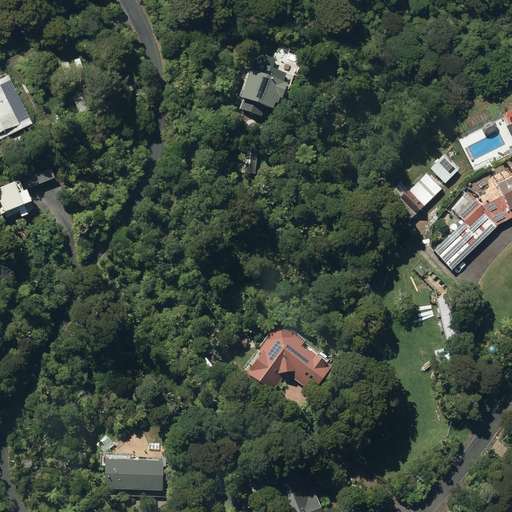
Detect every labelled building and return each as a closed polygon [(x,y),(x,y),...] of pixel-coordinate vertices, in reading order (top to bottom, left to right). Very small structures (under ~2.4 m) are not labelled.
[(241,108),(263,117),(267,106),(275,109),(278,103),(280,104),(282,98),(284,99),(290,83),(285,81),(288,73),(274,67),(277,59),(259,52),(243,97),(244,98),(241,108)] [(8,72),(0,76),(0,134),(32,121),(8,72)] [(72,95),(78,112),(93,106),(87,90),(72,95)] [(243,172),(257,173),(259,144),(245,143),(243,172)] [(436,251),(454,269),(499,225),(511,218),(511,178),(500,185),(506,196),(486,206),(478,198),(460,216),(466,222),(436,251)] [(17,183),(0,189),(0,196),(0,215),(26,206),(17,183)] [(391,209),(408,224),(426,205),(410,190),(391,209)] [(427,240),(432,245),(437,240),(432,234),(427,240)] [(248,373),(273,392),(283,378),(292,377),(316,394),(335,367),(304,346),(307,342),(294,333),(294,332),(272,335),(272,336),(258,354),(261,356),(248,373)] [(203,362),(223,387),(230,380),(210,356),(203,362)] [(154,497),(171,497),(171,490),(166,490),(166,462),(108,460),(107,490),(155,491),(154,497)] [(246,485),(266,499),(277,484),(257,470),(246,485)] [(277,481),(289,511),(324,511),(317,494),(309,496),(299,472),(277,481)]
